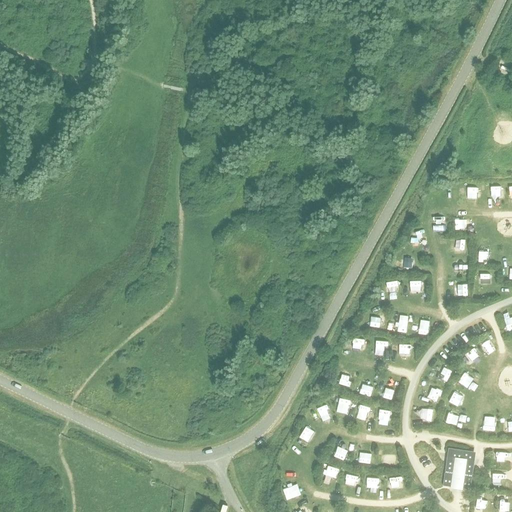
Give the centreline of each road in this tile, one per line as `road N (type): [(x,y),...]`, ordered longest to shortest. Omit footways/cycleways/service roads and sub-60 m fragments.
road 1 (tertiary): [(213,454),(249,438),(276,410),(499,0)]
road 2 (tertiary): [(213,454),(151,453),(0,380)]
